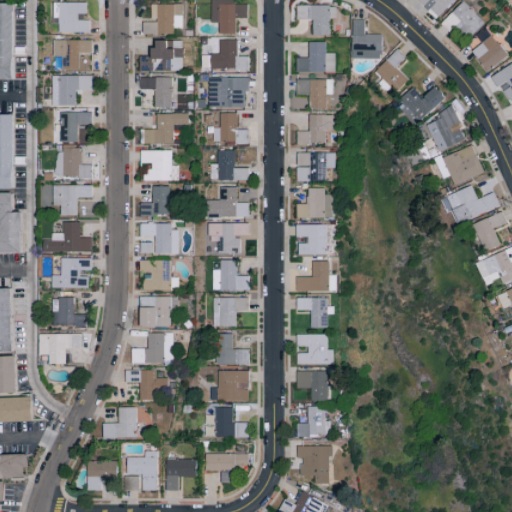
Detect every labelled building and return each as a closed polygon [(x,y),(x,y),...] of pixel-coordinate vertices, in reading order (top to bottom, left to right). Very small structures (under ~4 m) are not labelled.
[(235,0),(226,0),(210,0),(211,22),(219,22),(218,33),(235,33),(236,17),(248,18),(248,3),(235,3),(235,0)] [(484,22),(463,1),(452,12),(460,21),(456,24),(468,37),(484,22)] [(0,79),(12,79),(12,3),(0,2),(0,79)] [(183,27),(182,3),(151,4),(151,20),(143,20),(143,34),(174,33),(174,28),(183,27)] [(330,34),(329,18),(337,17),(337,5),(297,5),(297,20),(312,20),(313,35),(330,34)] [(352,19),(352,58),(382,58),(382,34),(364,33),(365,19),(352,19)] [(91,39),(54,40),(54,56),(61,56),(61,69),(79,68),(78,53),(91,52),(91,39)] [(236,39),(220,40),(220,53),(210,54),(210,69),(248,69),(248,56),(236,56),(236,39)] [(140,55),(140,70),(182,71),(183,41),(153,40),(153,56),(140,55)] [(335,52),(326,53),(326,41),(308,42),(308,57),(296,57),(297,72),(335,71),(335,52)] [(396,66),(405,57),(397,49),(375,70),(396,92),(409,80),(396,66)] [(511,63),(490,76),(498,89),(501,87),(508,100),(511,97),(511,63)] [(92,75),(52,75),(51,105),(75,105),(75,90),(91,90),(92,75)] [(172,107),(172,77),(140,77),(140,89),(154,89),(154,107),(172,107)] [(248,78),(209,78),(208,107),(244,108),(244,90),(248,90),(248,78)] [(333,94),(332,78),(296,79),(296,94),(309,94),(309,108),(327,107),(326,94),(333,94)] [(412,86),(398,101),(420,122),(445,97),(434,86),(423,97),(412,86)] [(466,140),(459,125),(461,124),(452,105),(438,112),(441,118),(428,124),(440,152),(466,140)] [(77,136),(77,124),(92,124),(92,112),(60,111),(60,136),(77,136)] [(236,113),(219,112),(219,127),(213,127),(213,143),(248,143),(248,129),(236,129),(236,113)] [(0,188),(12,188),(12,113),(0,113),(0,188)] [(156,113),(156,129),(144,129),(144,143),(176,143),(176,126),(188,126),(188,113),(156,113)] [(326,130),(334,130),(334,114),(309,114),(308,131),(297,131),(296,143),(325,143),(326,130)] [(484,172),(473,145),(438,159),(444,174),(449,172),(455,185),(484,172)] [(92,177),(92,164),(81,164),(81,149),(56,148),(56,176),(92,177)] [(171,150),(140,150),(141,163),(152,163),(152,168),(143,169),(143,180),(179,180),(179,165),(171,165),(171,150)] [(248,167),(234,168),(234,150),(217,150),(217,163),(209,163),(209,180),(248,180),(248,167)] [(335,153),(296,153),(297,181),(327,181),(326,168),(336,168),(335,153)] [(92,185),(47,184),(47,198),(45,198),(45,205),(60,205),(60,215),(77,215),(77,197),(91,197),(92,185)] [(493,192),(478,198),(473,185),(442,198),(448,212),(452,210),(458,224),(499,206),(493,192)] [(169,186),(152,186),(152,202),(140,202),(140,215),(169,215),(169,186)] [(249,216),(249,202),(237,202),(237,186),(219,187),(220,200),(209,200),(209,217),(249,216)] [(334,194),(326,195),(325,187),(307,188),(308,203),(297,204),(297,218),(334,217),(334,194)] [(0,254),(22,254),(21,212),(11,212),(11,192),(0,191),(0,254)] [(507,222),(502,211),(473,224),(486,251),(501,244),(493,228),(507,222)] [(80,222),(63,222),(63,233),(51,233),(51,240),(44,240),(44,251),(92,251),(92,237),(80,237),(80,222)] [(249,222),(206,223),(206,254),(240,253),(240,235),(249,235),(249,222)] [(327,224),(296,225),(296,237),(308,237),(308,243),(298,243),(299,255),(327,254),(327,224)] [(178,253),(178,227),(143,227),(142,240),(154,240),(154,253),(178,253)] [(153,242),(141,242),(140,252),(153,253),(153,242)] [(511,246),(476,263),(486,284),(500,278),(503,284),(511,280),(511,246)] [(52,287),(88,288),(88,277),(80,277),(80,269),(91,269),(91,258),(61,257),(61,275),(52,275),(52,287)] [(140,260),(141,272),(151,272),(151,278),(143,279),(143,289),(179,289),(179,278),(171,278),(171,260),(140,260)] [(213,260),(212,290),(249,290),(249,276),(237,275),(237,260),(213,260)] [(337,291),(337,275),(330,275),(330,261),(312,261),(313,276),(297,277),(297,291),(337,291)] [(0,352),(12,352),(9,288),(0,288),(0,352)] [(511,288),(497,295),(503,308),(511,304),(511,305),(511,288)] [(171,326),(171,309),(178,308),(178,296),(139,297),(140,327),(171,326)] [(75,297),(58,297),(57,326),(86,327),(87,314),(74,313),(75,297)] [(236,326),(236,310),(248,310),(248,298),(213,297),(212,326),(236,326)] [(311,328),(328,328),(328,314),(335,314),(335,306),(328,306),(328,298),(296,298),(296,310),(311,310),(311,328)] [(174,333),(148,333),(147,348),(132,348),(131,363),(173,363),(174,333)] [(81,334),(38,334),(38,355),(48,355),(48,364),(65,364),(65,348),(81,347),(81,334)] [(248,349),(233,349),(232,334),(218,334),(219,363),(249,363),(248,349)] [(328,334),(297,334),(297,346),(308,346),(308,352),(297,352),(297,365),(334,364),(334,349),(328,349),(328,334)] [(0,356),(0,393),(15,393),(14,357),(0,356)] [(157,377),(156,369),(125,370),(126,382),(140,381),(140,399),(160,399),(160,394),(169,393),(168,377),(157,377)] [(249,371),(218,370),(217,400),(248,400),(249,371)] [(329,371),(297,370),(297,388),(311,388),(311,400),(328,401),(329,371)] [(31,397),(0,397),(0,422),(31,422),(31,397)] [(297,435),(331,436),(331,421),(326,421),(326,407),(308,406),(308,423),(297,423),(297,435)] [(102,423),(102,438),(136,438),(135,407),(118,407),(118,423),(102,423)] [(248,422),(232,423),(232,407),(215,407),(216,437),(249,437),(248,422)] [(315,484),(330,483),(330,446),(297,446),(297,459),(301,459),(301,476),(314,476),(315,484)] [(126,474),(141,474),(141,490),(156,490),(156,451),(144,451),(144,457),(127,457),(126,474)] [(248,454),(205,453),(205,471),(221,471),(221,482),(232,483),(232,464),(248,464),(248,454)] [(0,456),(0,501),(2,502),(3,479),(23,479),(23,468),(27,468),(27,457),(0,456)] [(196,459),(166,459),(165,490),(178,490),(178,476),(195,476),(196,459)] [(116,461),(87,461),(88,491),(101,490),(101,479),(117,478),(116,461)] [(140,475),(124,475),(124,490),(139,490),(140,475)] [(296,505),(284,499),(278,511),(324,511),(328,504),(302,491),(296,505)]
